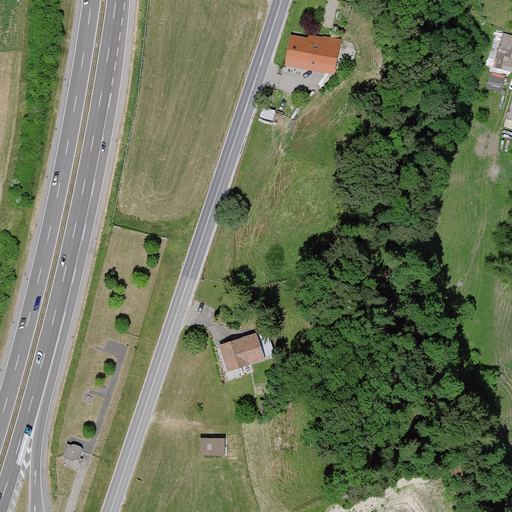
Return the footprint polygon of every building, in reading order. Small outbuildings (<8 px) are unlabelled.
[(509,72),(511,59),(511,36),(496,32),(487,67),(509,72)] [(302,41),(285,37),(279,67),(325,76),(332,41),(317,38),(316,40),(303,37),(302,41)] [(502,91),(506,75),(491,71),(487,87),(502,91)] [(261,113),(272,117),(275,107),(264,104),(261,113)] [(259,361),(250,336),(214,348),(223,374),(259,361)] [(221,457),(221,440),(194,440),(194,457),(221,457)] [(71,445),(67,444),(64,454),(63,455),(64,457),(65,458),(66,459),(70,460),(72,460),(74,460),(75,460),(79,461),(79,462),(79,463),(80,463),(81,463),(83,459),(80,458),(82,452),(82,450),(82,448),(81,447),(80,446),(75,444),(73,444),(72,445),(71,445)]
